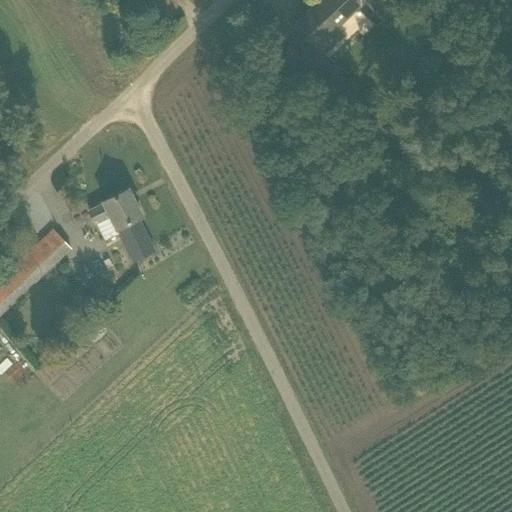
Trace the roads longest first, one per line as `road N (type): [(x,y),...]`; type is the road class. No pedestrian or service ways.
road 1 (unclassified): [(343,511),(132,90)]
road 2 (unclassified): [(0,212),(132,90)]
road 3 (unclassified): [(132,90),(223,0)]
